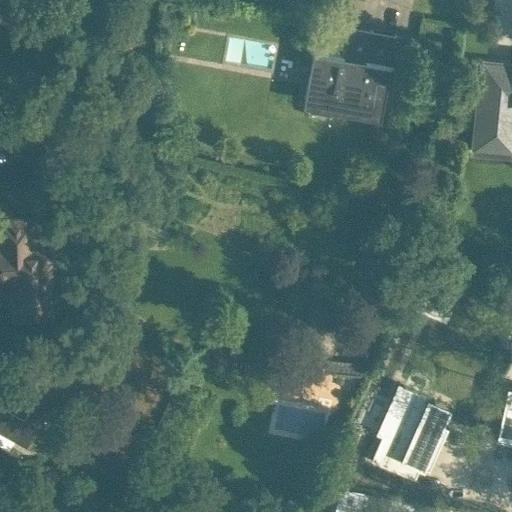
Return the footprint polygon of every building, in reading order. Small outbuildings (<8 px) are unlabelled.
[(313,50),(303,103),(380,117),(396,34),(348,26),(343,55),(313,50)] [(511,64),(483,62),(474,147),(511,151),(511,64)] [(0,110),(0,154),(14,154),(15,111),(0,110)] [(0,185),(0,201),(32,200),(31,185),(0,185)] [(35,245),(33,212),(0,213),(0,271),(4,271),(4,279),(11,278),(12,291),(14,293),(14,296),(12,298),(12,305),(14,307),(14,312),(52,311),(49,244),(35,245)] [(325,357),(323,369),(368,374),(374,363),(325,357)] [(0,426),(14,435),(13,437),(26,445),(46,410),(41,408),(51,390),(23,374),(17,383),(11,380),(12,377),(0,370),(0,426)] [(511,384),(507,383),(495,440),(497,440),(498,434),(511,437),(511,384)] [(381,435),(370,459),(414,478),(420,466),(429,470),(429,469),(424,466),(442,426),(447,428),(448,427),(442,424),(451,406),(403,385),(395,404),(389,401),(376,432),(381,435)] [(71,411),(65,422),(74,427),(84,408),(72,402),(67,410),(71,411)]
